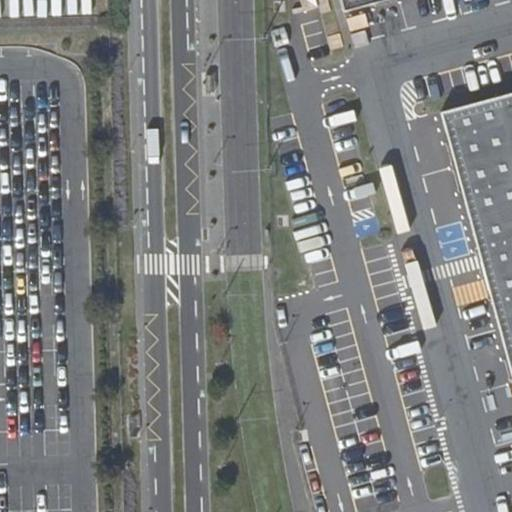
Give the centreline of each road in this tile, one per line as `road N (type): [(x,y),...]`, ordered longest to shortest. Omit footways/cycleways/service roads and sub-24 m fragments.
road 1 (tertiary): [(195,511),(180,0)]
road 2 (tertiary): [(148,0),(163,511)]
